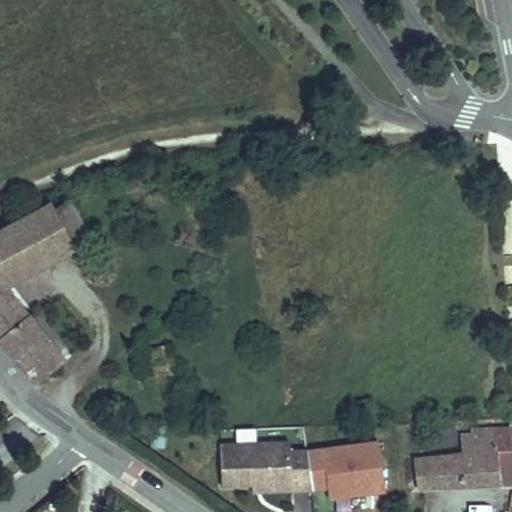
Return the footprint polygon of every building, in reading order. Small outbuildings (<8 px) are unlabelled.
[(72,230),(51,188),(0,215),(0,260),(3,265),(72,230)] [(3,265),(0,260),(0,316),(31,357),(59,341),(3,265)] [(143,331),(120,343),(128,358),(151,347),(143,331)] [(490,408),(477,409),(481,464),(485,464),(494,464),(490,408)] [(481,464),(477,409),(452,411),(453,420),(438,421),(440,440),(394,443),(396,470),(481,464)] [(286,423),(198,437),(204,478),(235,473),(272,467),(273,473),(294,471),(286,423)] [(343,449),(314,450),(311,450),(312,471),(348,469),(347,448),(343,449)] [(272,467),(235,473),(237,479),(273,473),(272,467)]
